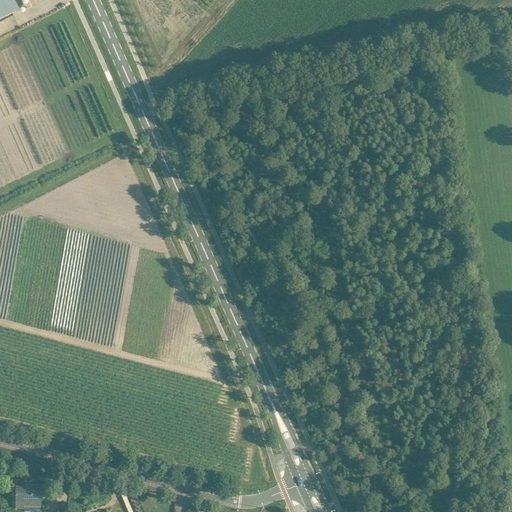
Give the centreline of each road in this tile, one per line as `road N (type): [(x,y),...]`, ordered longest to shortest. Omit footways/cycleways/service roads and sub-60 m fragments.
road 1 (secondary): [(269,396),(92,0)]
road 2 (tertiary): [(299,485),(240,504),(0,442)]
